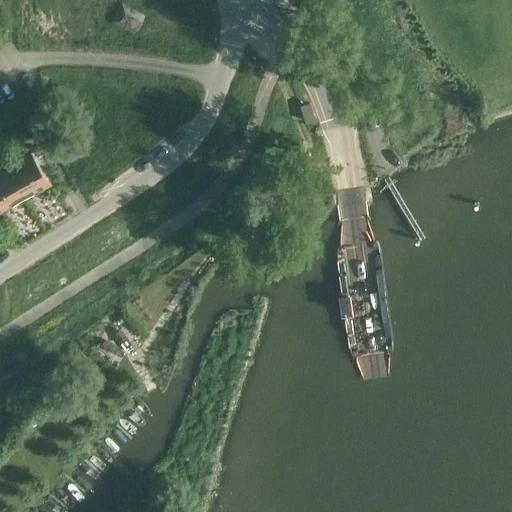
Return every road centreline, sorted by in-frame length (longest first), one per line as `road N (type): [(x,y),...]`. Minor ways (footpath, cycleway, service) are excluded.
road 1 (unclassified): [(0,273),(192,140),(251,0)]
road 2 (track): [(130,366),(270,187)]
road 3 (secondary): [(350,203),(332,103),(264,0)]
